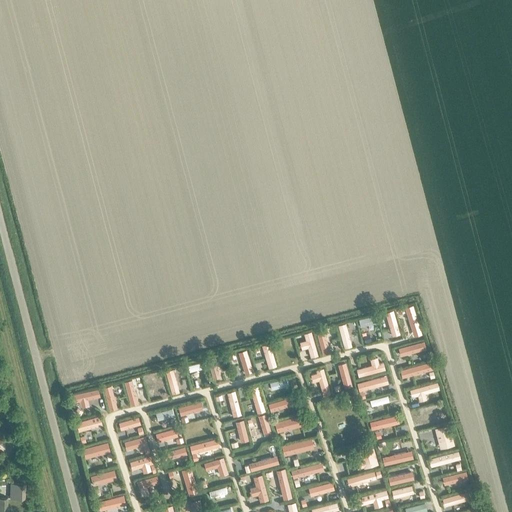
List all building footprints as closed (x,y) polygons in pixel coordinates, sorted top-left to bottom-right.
[(405,306),(414,335),(422,333),(414,304),(405,306)] [(400,332),(394,309),(385,311),(392,335),(400,332)] [(376,314),(359,317),(361,325),(378,321),(376,314)] [(346,322),(338,324),(344,347),(352,345),(346,322)] [(324,327),(316,329),(323,353),(331,351),(324,327)] [(306,339),(300,341),(302,348),(308,346),(311,356),(318,354),(312,330),(304,332),(306,339)] [(293,336),(277,341),(279,347),(295,342),(293,336)] [(427,347),(425,339),(398,346),(401,355),(419,350),(420,352),(423,351),(422,349),(427,347)] [(270,342),(262,344),(269,367),(277,364),(270,342)] [(247,348),(238,351),(245,373),(254,370),(247,348)] [(221,376),(215,355),(208,357),(213,378),(221,376)] [(379,362),(378,356),(370,358),(372,363),(359,367),(357,367),(359,375),(386,368),(384,361),(379,362)] [(207,366),(205,360),(188,364),(189,370),(207,366)] [(431,360),(400,368),(402,376),(434,368),(431,360)] [(352,385),(346,361),(338,363),(345,387),(352,385)] [(324,366),(316,369),(317,372),(311,373),(313,381),(319,379),(324,395),(331,393),(324,366)] [(166,370),(172,392),(179,390),(173,368),(166,370)] [(387,374),(357,382),(360,390),(389,382),(387,374)] [(287,376),(270,381),(272,388),(289,384),(287,376)] [(133,378),(125,380),(131,404),(139,402),(133,378)] [(440,388),(438,380),(410,388),(412,396),(418,394),(420,399),(427,397),(425,392),(440,388)] [(118,407),(111,384),(104,386),(110,409),(118,407)] [(258,384),(250,387),(258,412),(266,409),(258,384)] [(99,387),(72,393),(74,401),(101,395),(99,387)] [(236,389),(227,391),(233,415),(242,413),(236,389)] [(299,393),(268,402),(271,410),(301,401),(299,393)] [(390,400),(388,394),(370,399),(372,405),(372,404),(379,403),(390,400)] [(201,400),(179,406),(182,415),(204,408),(201,400)] [(172,406),(156,411),(158,418),(174,413),(172,406)] [(272,432),(266,412),(258,414),(265,434),(272,432)] [(307,423),(305,413),(275,421),(278,431),(307,423)] [(398,413),(371,420),(373,429),(401,422),(398,413)] [(100,414),(76,420),(79,430),(103,424),(100,414)] [(138,415),(119,421),(121,429),(141,423),(138,415)] [(249,439),(244,418),(236,420),(238,427),(241,441),(249,439)] [(209,419),(189,423),(190,430),(211,426),(209,419)] [(449,425),(434,429),(438,442),(445,440),(447,446),(454,444),(449,425)] [(178,435),(176,426),(156,432),(158,441),(178,435)] [(146,434),(124,440),(126,449),(148,443),(146,434)] [(312,436),(282,444),(284,454),(314,446),(312,436)] [(218,437),(190,444),(192,452),(220,445),(218,437)] [(110,450),(108,441),(83,447),(86,457),(110,450)] [(359,447),(365,466),(379,462),(374,443),(359,447)] [(187,453),(185,445),(162,451),(164,459),(187,453)] [(414,457),(412,449),(401,451),(383,455),(384,463),(414,457)] [(432,466),(462,458),(459,449),(429,457),(432,466)] [(151,454),(130,460),(132,468),(142,466),(144,472),(152,469),(150,463),(154,462),(151,454)] [(279,462),(277,454),(249,462),(249,463),(251,470),(279,462)] [(217,467),(220,476),(228,473),(223,457),(204,463),(206,470),(217,467)] [(322,460),(291,469),(293,476),(324,468),(322,460)] [(191,466),(182,469),(189,495),(199,492),(191,466)] [(285,467),(277,469),(283,498),(292,496),(285,467)] [(117,477),(114,468),(91,474),(93,484),(117,477)] [(375,469),(347,477),(350,485),(377,477),(375,470),(375,469)] [(467,469),(443,475),(445,483),(469,478),(467,469)] [(413,470),(389,476),(390,483),(415,478),(413,470)] [(159,481),(157,473),(136,480),(138,488),(140,487),(142,494),(149,492),(147,485),(159,481)] [(262,473),(253,475),(256,485),(250,487),(253,495),(258,494),(260,501),(270,499),(262,473)] [(333,480),(309,487),(311,495),(335,488),(333,480)] [(10,498),(24,498),(25,484),(11,483),(10,498)] [(412,484),(392,489),(394,497),(414,492),(412,484)] [(226,485),(209,490),(211,496),(220,493),(221,495),(225,494),(224,492),(228,491),(226,485)] [(387,488),(357,496),(360,504),(373,500),(375,507),(383,504),(382,499),(389,496),(387,488)] [(443,497),(445,505),(475,497),(472,489),(443,497)] [(126,503),(124,493),(98,500),(100,509),(126,503)] [(204,511),(200,498),(191,500),(193,511),(204,511)] [(298,511),(296,500),(287,503),(289,508),(289,511),(298,511)] [(337,501),(312,507),(312,511),(325,511),(339,508),(337,501)] [(414,511),(425,510),(427,509),(426,501),(405,506),(406,511),(414,511)]
